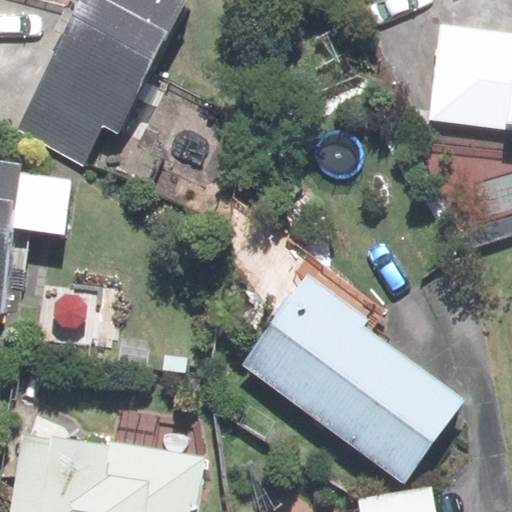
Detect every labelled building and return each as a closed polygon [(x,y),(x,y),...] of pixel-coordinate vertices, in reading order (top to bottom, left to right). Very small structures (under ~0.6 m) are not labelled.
[(205,6),(194,0),(104,0),(29,129),(100,170),(121,133),(129,137),(161,81),(205,6)] [(511,32),(438,27),(430,129),(511,135),(511,32)] [(32,172),(0,167),(0,323),(17,326),(30,236),(74,243),(82,191),(30,184),(32,172)] [(474,410),(307,282),(244,365),(411,493),(474,410)] [(206,511),(212,463),(30,442),(22,511),(206,511)] [(443,511),(440,495),(365,508),(365,511),(443,511)]
